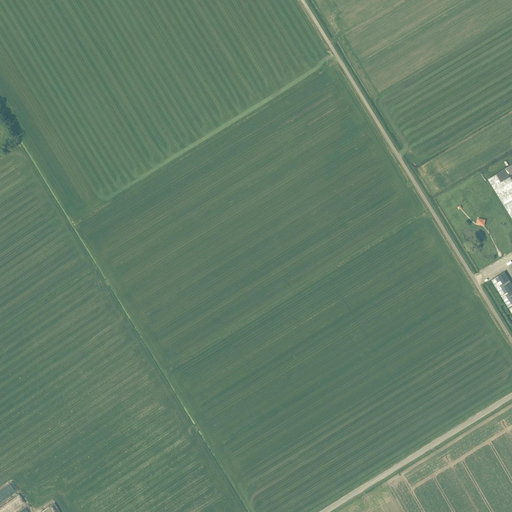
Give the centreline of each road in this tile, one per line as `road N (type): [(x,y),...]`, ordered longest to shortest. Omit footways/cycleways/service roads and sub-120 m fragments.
road 1 (unclassified): [(511,335),(303,0)]
road 2 (unclassified): [(328,511),(511,397)]
